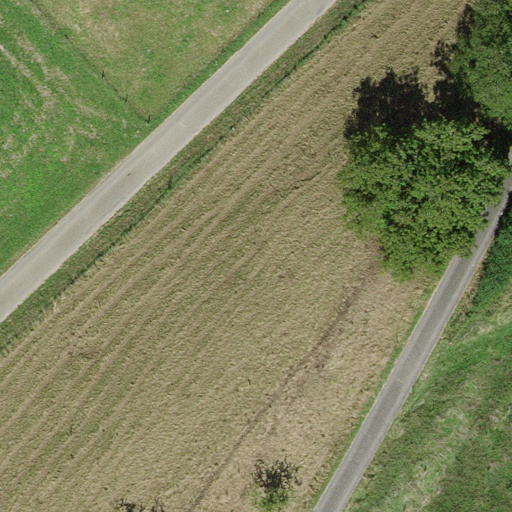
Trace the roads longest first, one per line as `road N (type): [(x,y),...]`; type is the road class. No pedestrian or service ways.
road 1 (unclassified): [(0,297),(305,0)]
road 2 (residential): [(319,511),(511,156)]
